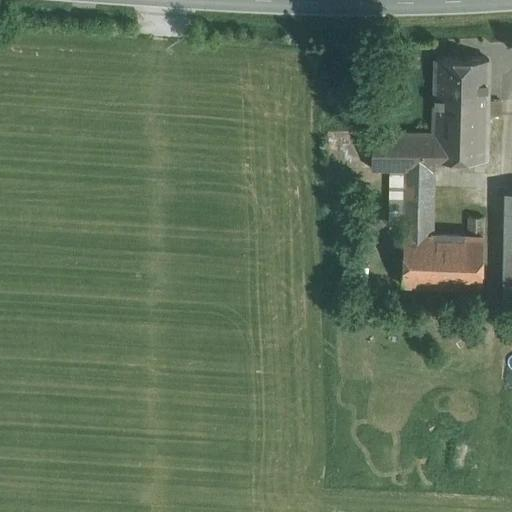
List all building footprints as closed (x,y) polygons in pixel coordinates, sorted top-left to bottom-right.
[(488,58),(437,56),(436,97),(486,98),(488,58)] [(353,84),(329,84),(329,99),(353,99),(353,84)] [(435,129),(373,129),(372,166),(391,167),(405,167),(433,167),(435,167),(435,156),(485,157),(486,114),(486,98),(436,97),(435,129)] [(502,99),(486,98),(486,114),(502,114),(502,99)] [(405,167),(391,167),(389,220),(404,220),(405,167)] [(433,167),(405,167),(404,220),(403,231),(432,232),(433,167)] [(511,189),(504,190),(503,290),(511,289),(511,189)] [(484,216),(468,215),(467,234),(483,234),(484,216)] [(432,232),(403,231),(402,283),(482,287),(483,234),(467,234),(432,232)]
